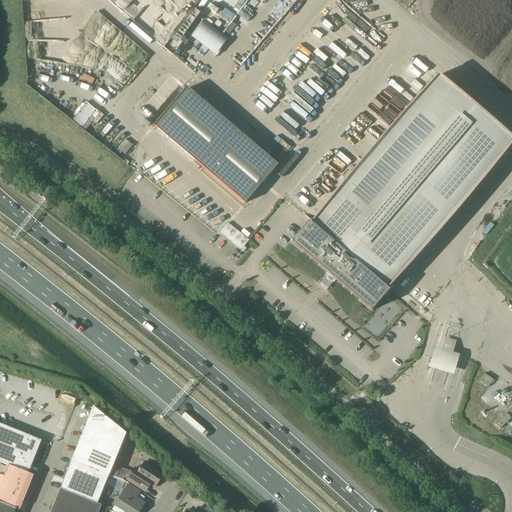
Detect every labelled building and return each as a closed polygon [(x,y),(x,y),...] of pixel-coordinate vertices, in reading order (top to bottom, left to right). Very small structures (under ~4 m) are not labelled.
[(308,222),(290,243),(334,281),(371,312),(388,291),(386,289),(511,141),(511,140),(437,76),(310,224),(308,222)] [(277,165),(187,89),(155,127),(245,204),(277,165)] [(244,247),(249,240),(228,223),(219,233),(243,253),(246,249),(244,247)] [(439,355),(436,364),(437,365),(439,366),(440,366),(441,367),(443,367),(444,368),(445,368),(447,368),(448,368),(451,358),(449,358),(454,343),(446,340),(441,356),(439,355)] [(479,381),(488,387),(493,380),(484,374),(479,381)] [(93,407),(71,460),(109,475),(113,465),(126,433),(93,407)] [(506,413),(495,424),(500,429),(511,418),(506,413)] [(0,462),(8,465),(23,472),(27,461),(34,459),(41,441),(0,424),(0,462)] [(104,486),(109,475),(71,460),(60,489),(97,504),(99,499),(103,490),(104,486)] [(154,488),(163,474),(144,462),(140,469),(139,468),(138,470),(135,468),(132,472),(127,480),(146,491),(150,485),(154,488)] [(29,474),(23,472),(8,465),(3,477),(0,475),(0,502),(15,509),(29,474)] [(138,511),(144,504),(136,498),(140,492),(128,484),(123,492),(111,510),(113,511),(138,511)] [(98,511),(101,505),(97,504),(60,489),(50,511),(98,511)] [(14,511),(15,509),(0,502),(0,511),(14,511)]
